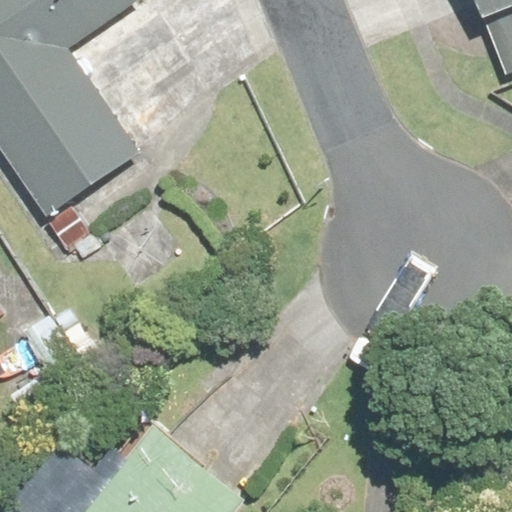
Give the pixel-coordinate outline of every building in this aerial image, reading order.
[(154,0),(0,0),(0,129),(63,214),(151,149),(81,54),(154,0)] [(511,0),(499,0),(507,18),(497,22),(511,61),(511,0)] [(17,280),(0,252),(0,328),(20,316),(4,289),(17,280)] [(124,395),(77,308),(31,333),(56,379),(17,401),(38,441),(124,395)] [(256,511),(265,502),(175,425),(102,511),(256,511)]
